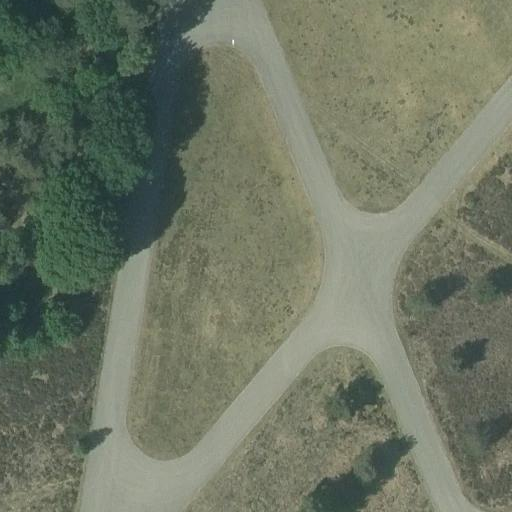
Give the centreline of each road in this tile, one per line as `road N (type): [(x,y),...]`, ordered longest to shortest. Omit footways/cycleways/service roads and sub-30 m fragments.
road 1 (unknown): [(180,0),(89,511)]
road 2 (unknown): [(357,266),(157,511)]
road 3 (unknown): [(357,266),(248,0)]
road 4 (unknown): [(453,511),(357,266)]
road 5 (unknown): [(511,106),(357,266)]
